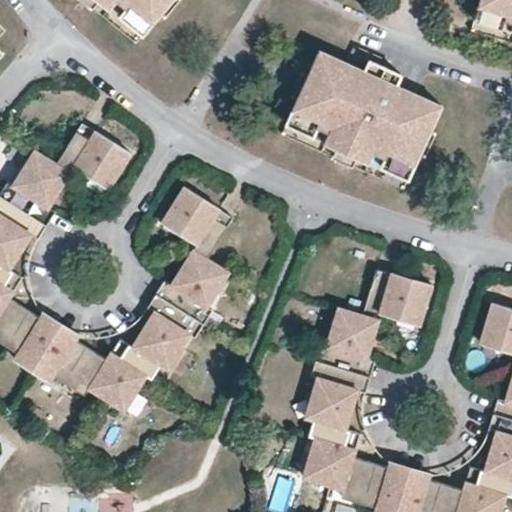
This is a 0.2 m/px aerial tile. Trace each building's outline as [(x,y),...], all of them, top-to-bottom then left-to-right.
[(108,0),(123,12),(132,2),(155,20),(161,12),(168,18),(182,0),(108,0)] [(511,0),(480,0),(481,1),(509,10),(504,24),(511,26),(511,0)] [(476,16),(504,24),(509,10),(481,1),(476,16)] [(145,31),(155,20),(132,2),(123,12),(145,31)] [(381,74),(367,67),(365,73),(359,70),(361,64),(323,47),(311,72),(304,69),(297,84),(292,94),(300,98),(296,107),(321,118),(315,132),(338,143),(359,153),(383,164),(389,150),(416,163),(422,152),(428,155),(439,130),(432,127),(443,102),(403,84),(401,89),(395,86),(398,81),(381,74)] [(372,56),(367,67),(381,74),(387,63),(372,56)] [(387,63),(381,74),(398,81),(403,70),(389,64),(387,63)] [(321,118),(296,107),(289,120),(315,132),(321,118)] [(90,140),(98,128),(85,120),(77,132),(90,140)] [(90,140),(77,132),(60,159),(38,146),(15,182),(10,178),(1,192),(0,193),(0,335),(21,349),(17,354),(34,366),(54,378),(57,372),(87,391),(92,384),(102,391),(126,407),(148,372),(154,377),(163,362),(169,365),(191,330),(197,335),(206,321),(215,308),(208,303),(231,268),(209,254),(226,227),(213,218),(221,206),(186,182),(162,218),(197,240),(171,280),(184,289),(176,301),(167,315),(155,307),(133,343),(124,356),(112,349),(108,356),(79,337),(72,332),(64,344),(53,336),(42,329),(49,318),(42,314),(12,295),(17,288),(4,279),(12,267),(34,231),(22,224),(31,209),(39,197),(52,205),(73,171),(78,164),(111,185),(134,151),(98,128),(90,140)] [(355,163),(359,153),(338,143),(334,153),(355,163)] [(389,150),(383,164),(410,177),(416,163),(389,150)] [(59,209),(52,205),(39,197),(31,209),(51,221),(55,215),(59,209)] [(234,214),(221,206),(213,218),(226,227),(234,214)] [(47,228),(51,221),(31,209),(22,224),(34,231),(42,236),(47,228)] [(391,283),(395,269),(379,265),(375,278),(391,283)] [(25,275),(12,267),(4,279),(17,288),(23,279),(25,275)] [(434,281),(395,269),(391,283),(375,278),(365,312),(339,304),(327,344),(321,342),(316,359),(312,372),(319,374),(307,413),(315,415),(309,432),(316,434),(304,473),(329,481),(346,486),(343,493),(376,503),(374,510),(379,511),(500,511),(507,491),(511,492),(511,304),(494,299),(482,339),(511,348),(511,382),(507,399),(511,399),(511,419),(509,431),(498,428),(487,467),(482,483),(468,478),(465,486),(431,476),(425,474),(421,487),(406,482),(391,478),(395,465),(387,463),(355,452),(356,445),(343,441),(348,425),(360,386),(346,382),(350,367),(355,352),(368,356),(382,310),(422,322),(434,281)] [(160,284),(157,290),(176,301),(184,289),(171,280),(166,277),(160,284)] [(149,303),(155,307),(167,315),(176,301),(157,290),(152,297),(149,303)] [(47,307),(42,314),(49,318),(42,329),(53,336),(64,318),(54,311),(47,307)] [(71,323),(64,318),(53,336),(64,344),(72,332),(79,337),(83,330),(71,323)] [(121,336),(112,349),(124,356),(133,343),(123,337),(121,336)] [(377,359),(368,356),(355,352),(350,367),(373,374),(376,363),(377,359)] [(371,380),(373,374),(350,367),(346,382),(360,386),(369,389),(371,380)] [(511,399),(507,399),(496,395),(494,402),(492,409),(511,415),(511,399)] [(487,425),(498,428),(509,431),(511,419),(511,415),(492,409),(490,416),(487,425)] [(362,429),(348,425),(343,441),(356,445),(360,433),(362,429)] [(390,456),(387,463),(395,465),(391,478),(406,482),(413,463),(401,459),(390,456)] [(472,462),(468,478),(482,483),(487,467),(477,464),(472,462)] [(420,465),(413,463),(406,482),(421,487),(425,474),(431,476),(433,469),(420,465)]
